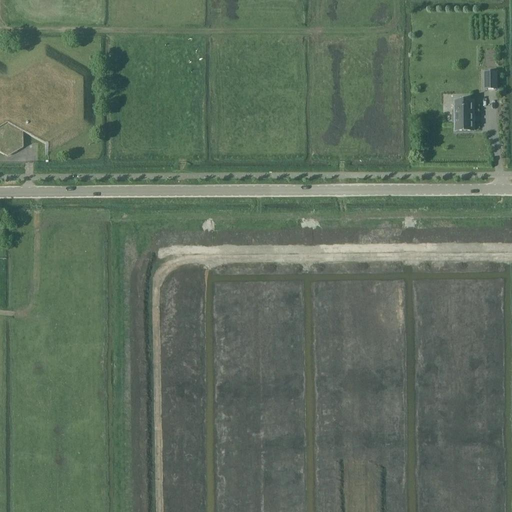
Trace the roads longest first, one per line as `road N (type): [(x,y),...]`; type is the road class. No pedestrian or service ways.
road 1 (tertiary): [(0,193),(511,189)]
road 2 (track): [(391,0),(386,29),(0,29)]
road 3 (track): [(258,215),(34,214),(36,234)]
road 4 (track): [(501,213),(341,215),(340,153)]
